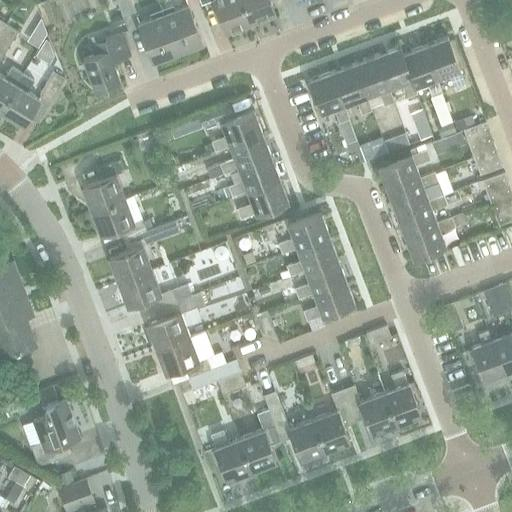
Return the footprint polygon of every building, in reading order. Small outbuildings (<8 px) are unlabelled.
[(118,0),(123,14),(135,10),(131,0),(118,0)] [(198,0),(200,4),(211,0),(212,0),(225,33),(249,24),(239,0),(198,0)] [(239,0),(249,24),(274,15),(268,0),(239,0)] [(187,3),(163,13),(177,50),(201,41),(187,3)] [(113,26),(123,21),(119,13),(109,18),(113,26)] [(177,50),(163,13),(139,21),(153,59),(177,50)] [(0,58),(18,30),(4,21),(0,27),(0,58)] [(95,53),(83,58),(95,90),(121,80),(113,60),(131,54),(122,31),(106,38),(108,43),(93,48),(95,53)] [(447,36),(424,45),(436,78),(448,73),(454,87),(463,84),(458,70),(459,69),(447,36)] [(50,63),(54,55),(49,41),(45,39),(37,54),(50,63)] [(402,53),(401,53),(413,86),(414,86),(427,81),(432,96),(441,92),(436,78),(424,45),(402,53)] [(399,46),(375,54),(387,87),(400,82),(406,97),(416,93),(417,93),(414,86),(413,86),(401,53),(402,53),(399,46)] [(375,54),(353,62),(365,95),(378,91),(383,106),(393,102),(387,87),(375,54)] [(353,62),(331,71),(342,103),(355,99),(361,114),(371,110),(365,95),(353,62)] [(0,106),(21,72),(11,66),(5,77),(0,74),(0,106)] [(32,79),(21,72),(0,106),(0,110),(23,125),(29,115),(38,121),(64,78),(53,71),(40,93),(42,94),(39,98),(25,90),(32,79)] [(331,71),(309,79),(321,111),(333,107),(338,122),(348,119),(342,103),(331,71)] [(209,120),(235,111),(231,100),(205,110),(209,120)] [(216,149),(230,143),(263,131),(254,108),(222,121),(227,134),(212,139),(216,149)] [(462,117),(455,120),(458,130),(465,127),(462,117)] [(348,119),(338,122),(346,143),(347,143),(356,140),(348,119)] [(489,132),(485,121),(463,129),(468,140),(489,132)] [(428,122),(418,127),(422,137),(432,133),(428,122)] [(455,130),(452,123),(437,128),(440,136),(455,130)] [(235,156),(221,162),(224,172),(239,166),(272,154),(263,131),(230,143),(235,156)] [(494,143),(489,132),(468,140),(472,151),(494,143)] [(397,134),(385,138),(389,150),(401,146),(397,134)] [(356,140),(347,143),(350,150),(356,148),(360,160),(364,159),(359,143),(357,139),(356,140)] [(370,139),(359,143),(364,159),(375,154),(370,139)] [(172,152),(177,172),(216,161),(210,141),(172,152)] [(424,143),(409,149),(411,153),(412,155),(426,149),(424,143)] [(498,154),(494,143),(472,151),(476,162),(498,154)] [(411,153),(379,165),(388,188),(420,176),(416,164),(430,159),(426,149),(412,155),(411,153)] [(244,179),(229,184),(233,194),(247,189),(280,176),(272,154),(239,166),(244,179)] [(502,165),(498,154),(476,162),(480,173),(502,165)] [(355,162),(352,155),(344,158),(347,165),(355,162)] [(124,196),(115,171),(124,168),(120,157),(97,165),(101,177),(82,184),(91,209),(124,196)] [(221,162),(206,167),(210,177),(224,172),(221,162)] [(420,176),(388,188),(396,210),(428,198),(424,186),(438,181),(435,171),(420,176)] [(509,183),(505,171),(482,180),(486,191),(509,183)] [(252,201),(237,207),(241,217),(255,211),(256,212),(289,200),(280,176),(247,189),(252,201)] [(511,193),(511,191),(509,183),(486,191),(490,202),(511,193)] [(227,185),(219,188),(222,197),(231,194),(227,185)] [(428,198),(396,210),(404,233),(437,221),(432,209),(446,203),(442,193),(428,198)] [(511,206),(511,193),(490,202),(494,213),(511,206)] [(133,220),(124,196),(91,209),(100,232),(119,225),(123,237),(145,229),(141,217),(133,220)] [(511,218),(511,206),(494,213),(498,224),(511,218)] [(282,252),(296,246),(328,234),(319,211),(288,222),(293,236),(278,242),(282,252)] [(464,211),(451,216),(454,224),(467,219),(464,211)] [(437,221),(404,233),(413,257),(446,244),(441,231),(455,226),(454,224),(451,216),(437,221)] [(175,218),(145,229),(123,237),(127,248),(109,255),(118,280),(151,268),(141,243),(179,229),(175,218)] [(336,256),(328,234),(296,246),(301,259),(287,264),(290,274),(305,268),(336,256)] [(214,247),(214,251),(215,255),(218,258),(222,258),(226,257),(229,253),(229,249),(227,246),(224,244),(221,243),(218,244),(214,247)] [(179,253),(155,258),(159,274),(182,269),(179,253)] [(345,279),(336,256),(305,268),(310,281),(295,287),(299,296),(314,291),(345,279)] [(26,317),(33,314),(12,258),(0,262),(0,356),(1,359),(37,346),(26,317)] [(159,291),(151,268),(118,280),(126,304),(149,295),(153,306),(190,292),(186,281),(159,291)] [(318,303),(303,309),(307,319),(308,319),(311,328),(326,323),(323,314),(354,302),(345,279),(314,291),(318,303)] [(511,298),(505,279),(493,283),(503,309),(511,305),(511,298)] [(268,282),(258,286),(261,293),(271,289),(268,282)] [(503,309),(493,283),(482,288),(492,314),(503,309)] [(191,293),(190,292),(153,306),(157,318),(147,322),(156,347),(188,334),(180,311),(203,302),(199,290),(191,293)] [(450,329),(462,325),(453,301),(441,305),(450,329)] [(223,309),(226,326),(251,322),(248,305),(223,309)] [(370,342),(390,334),(386,323),(365,331),(370,342)] [(503,371),(491,337),(487,328),(477,331),(481,341),(470,345),(482,379),(503,371)] [(511,367),(511,332),(511,330),(491,337),(503,371),(511,367)] [(197,358),(188,334),(156,347),(165,371),(184,364),(188,375),(210,367),(225,361),(221,350),(206,355),(197,358)] [(300,357),(295,359),(298,367),(303,365),(300,357)] [(236,358),(234,358),(225,361),(210,367),(188,375),(192,387),(217,378),(240,369),(236,358)] [(395,385),(384,389),(396,421),(421,412),(408,380),(407,381),(402,368),(390,372),(395,385)] [(222,392),(245,383),(243,377),(240,369),(217,378),(222,392)] [(396,421),(384,389),(360,398),(354,383),(342,387),(354,419),(366,415),(372,430),(396,421)] [(354,419),(342,387),(331,391),(337,407),(313,416),(325,448),(349,439),(343,424),(354,419)] [(325,448),(313,416),(288,425),(274,388),(263,393),(280,439),(292,435),(300,457),(325,448)] [(280,439),(263,393),(262,393),(268,406),(256,411),(262,427),(239,436),(251,467),(274,458),(269,444),(280,439)] [(33,419),(41,440),(31,444),(38,465),(66,454),(62,443),(80,436),(66,398),(45,406),(48,414),(33,419)] [(251,467),(239,436),(227,440),(222,427),(210,432),(215,445),(214,446),(226,477),(251,467)] [(16,480),(22,469),(14,464),(8,475),(16,480)] [(70,467),(59,471),(63,481),(73,477),(70,467)] [(23,484),(30,473),(22,469),(16,480),(23,484)] [(67,509),(94,499),(86,478),(59,487),(67,509)]
